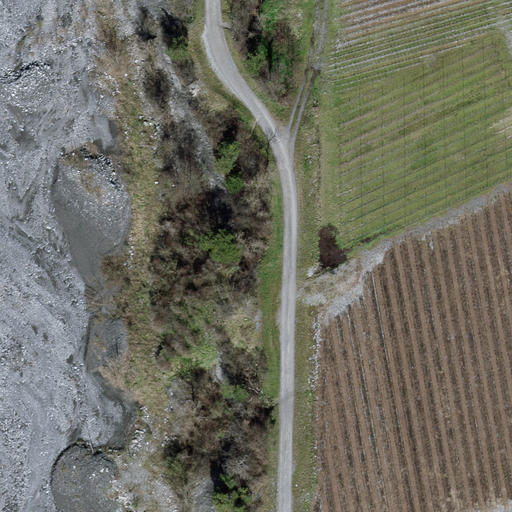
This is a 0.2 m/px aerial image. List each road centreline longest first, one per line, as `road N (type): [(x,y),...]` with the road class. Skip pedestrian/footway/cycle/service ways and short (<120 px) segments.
road 1 (residential): [(213,0),(221,50),(263,117),(290,184),(282,511)]
road 2 (track): [(321,0),(282,157)]
